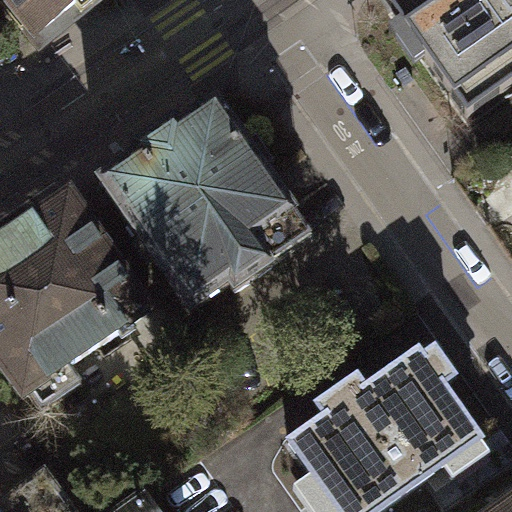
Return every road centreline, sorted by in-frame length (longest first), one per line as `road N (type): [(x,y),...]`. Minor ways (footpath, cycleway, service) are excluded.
road 1 (residential): [(260,0),(511,355)]
road 2 (tertiary): [(244,0),(0,166)]
